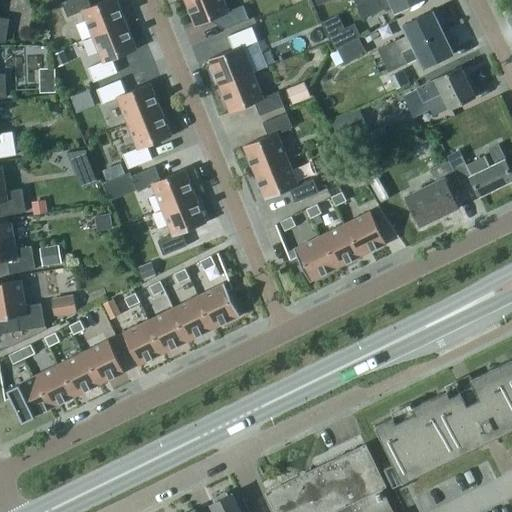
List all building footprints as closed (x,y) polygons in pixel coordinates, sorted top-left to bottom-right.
[(82,10),(93,36),(126,22),(117,0),(104,0),(91,6),(88,0),(67,0),(62,2),(67,16),(82,10)] [(224,0),(185,0),(195,25),(220,16),(225,29),(249,19),(243,5),(228,11),(224,0)] [(418,0),(362,0),(356,3),(362,16),(391,2),(396,11),(418,0)] [(378,49),(383,60),(443,31),(433,11),(402,25),(407,35),(378,49)] [(0,41),(5,42),(9,19),(0,17),(0,41)] [(137,49),(126,22),(93,36),(103,61),(88,67),(94,81),(117,72),(112,59),(137,49)] [(219,85),(253,72),(243,47),(258,41),(252,26),(228,36),(233,49),(209,59),(219,85)] [(354,26),(330,37),(336,48),(359,37),(354,26)] [(443,31),(383,60),(388,72),(418,58),(423,68),(453,53),(443,31)] [(358,38),(337,48),(344,64),(365,54),(358,38)] [(58,66),(68,61),(63,50),(53,54),(58,66)] [(423,102),(443,92),(451,108),(474,97),(460,68),(417,89),(423,102)] [(263,97),(253,72),(219,85),(230,112),(255,102),(260,115),(284,106),(278,91),(263,97)] [(117,97),(127,122),(161,109),(150,82),(125,92),(120,79),(96,89),(102,103),(117,97)] [(291,104),(310,96),(304,82),(285,89),(291,104)] [(70,96),(76,111),(94,104),(88,89),(70,96)] [(161,109),(127,122),(137,148),(123,154),(128,168),(152,158),(147,145),(171,136),(161,109)] [(332,122),(340,140),(367,128),(359,109),(332,122)] [(244,145),(254,172),(288,159),(278,133),(292,127),(287,113),(263,122),(268,135),(244,145)] [(0,156),(16,154),(12,131),(0,132),(0,156)] [(449,160),(448,161),(459,184),(471,178),(480,196),(511,180),(511,172),(506,160),(507,159),(500,144),(489,150),(496,164),(489,167),(484,157),(466,166),(459,151),(447,157),(449,160)] [(85,149),(69,151),(83,186),(98,180),(85,149)] [(298,184),(288,159),(254,172),(265,199),(290,189),(295,202),(319,192),(313,178),(298,184)] [(459,184),(448,161),(430,170),(436,181),(407,196),(421,224),(459,206),(450,188),(459,184)] [(0,164),(0,213),(0,216),(26,211),(22,188),(6,191),(1,165),(0,164)] [(152,184),(162,209),(196,196),(185,169),(160,179),(155,166),(131,175),(137,190),(152,184)] [(331,197),(335,206),(346,200),(342,191),(331,197)] [(206,222),(196,196),(162,209),(172,234),(157,240),(163,255),(187,245),(182,232),(206,222)] [(46,211),(44,202),(33,203),(34,213),(46,211)] [(306,209),(310,218),(321,212),(317,203),(306,209)] [(370,211),(344,224),(360,256),(386,243),(370,211)] [(109,213),(94,216),(97,230),(111,228),(109,213)] [(280,221),(285,230),(296,225),(291,216),(280,221)] [(0,260),(8,259),(10,273),(36,269),(32,246),(16,248),(11,222),(0,223),(0,260)] [(344,224),(319,236),(335,268),(360,256),(344,224)] [(294,248),(310,281),(335,268),(319,236),(294,248)] [(58,244),(39,247),(42,266),(61,263),(58,244)] [(199,260),(204,270),(215,264),(210,255),(199,260)] [(142,278),(155,273),(150,261),(138,267),(142,278)] [(174,273),(178,282),(189,277),(185,268),(174,273)] [(0,282),(0,319),(17,316),(20,330),(45,326),(41,303),(25,305),(21,279),(0,282)] [(149,285),(154,295),(165,289),(160,280),(149,285)] [(224,282),(198,295),(214,327),(240,315),(224,282)] [(135,292),(124,298),(129,307),(140,301),(135,292)] [(72,294),(51,298),(54,315),(75,312),(72,294)] [(189,340),(214,327),(198,295),(173,307),(189,340)] [(107,313),(118,308),(113,298),(103,303),(107,313)] [(173,307),(148,319),(164,352),(189,340),(173,307)] [(69,325),(73,334),(84,329),(80,319),(69,325)] [(164,352),(148,319),(123,332),(138,364),(164,352)] [(44,337),(49,346),(60,341),(55,331),(44,337)] [(108,339),(82,352),(98,384),(124,372),(108,339)] [(30,344),(19,349),(24,358),(35,353),(30,344)] [(13,364),(24,358),(19,349),(8,354),(13,364)] [(73,396),(98,384),(82,352),(57,364),(73,396)] [(458,384),(375,424),(393,462),(384,467),(393,486),(404,480),(401,473),(481,435),(484,442),(511,427),(511,357),(470,378),(473,384),(461,390),(458,384)] [(57,364),(33,376),(48,408),(73,396),(57,364)] [(48,408),(33,376),(7,389),(23,421),(48,408)] [(295,478),(266,492),(267,493),(268,493),(277,511),(328,511),(334,509),(335,511),(388,511),(386,507),(389,506),(380,487),(385,485),(384,483),(383,484),(365,446),(366,445),(365,444),(310,471),(311,473),(307,475),(304,483),(296,480),(295,478)] [(214,502),(211,504),(214,511),(248,511),(244,504),(237,507),(234,502),(230,494),(227,496),(225,492),(212,499),(214,502)]
